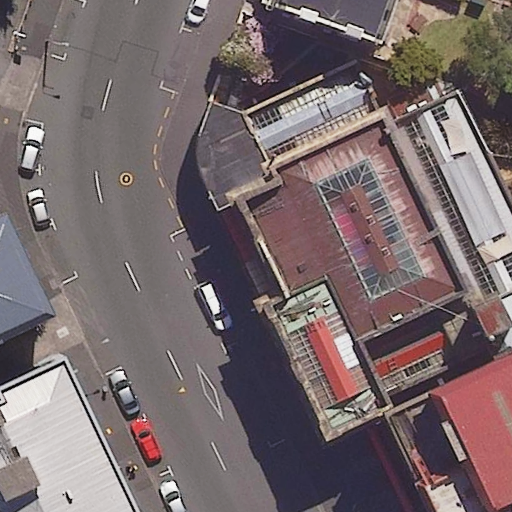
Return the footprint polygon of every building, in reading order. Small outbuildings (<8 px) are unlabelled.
[(511,0),(278,0),(277,5),(396,48),(413,0),(511,0)] [(511,180),(468,86),(245,190),(351,417),(511,341),(511,180)] [(0,322),(48,300),(0,195),(0,322)] [(147,511),(71,350),(0,383),(0,511),(147,511)] [(511,511),(511,356),(372,421),(415,511),(511,511)]
